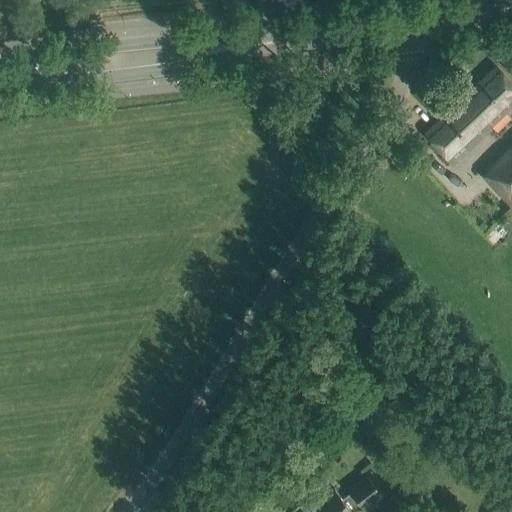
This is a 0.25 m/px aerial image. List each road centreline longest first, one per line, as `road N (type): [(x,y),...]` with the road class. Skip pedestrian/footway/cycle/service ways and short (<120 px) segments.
road 1 (unclassified): [(131,511),(311,225),(458,21)]
road 2 (tertiary): [(0,85),(176,70),(307,41)]
road 3 (tertiary): [(307,41),(162,40),(0,64)]
road 4 (tertiary): [(307,41),(458,21)]
